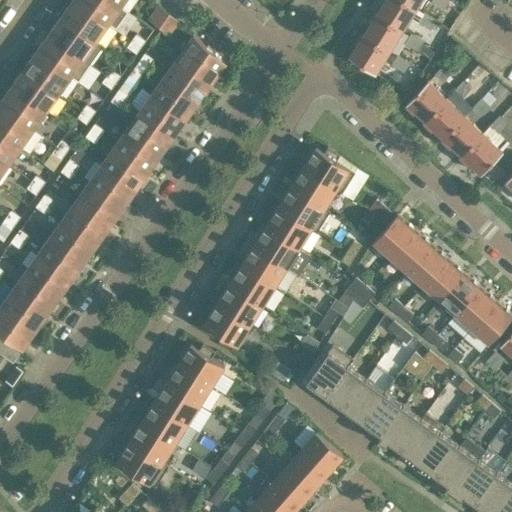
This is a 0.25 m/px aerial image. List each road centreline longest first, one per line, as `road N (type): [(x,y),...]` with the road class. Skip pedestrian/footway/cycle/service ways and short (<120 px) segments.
road 1 (residential): [(37,511),(320,76)]
road 2 (residential): [(0,454),(283,48)]
road 3 (residential): [(511,254),(320,76)]
